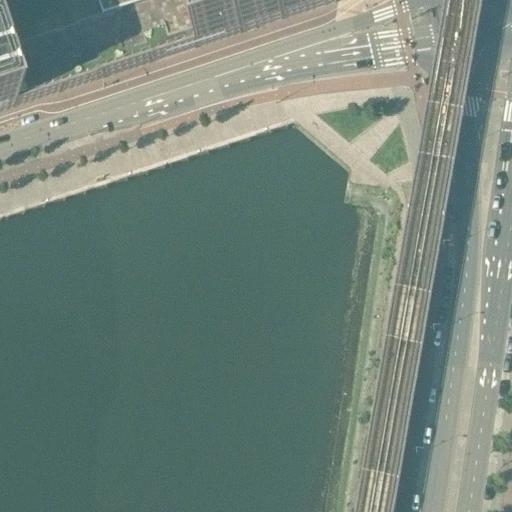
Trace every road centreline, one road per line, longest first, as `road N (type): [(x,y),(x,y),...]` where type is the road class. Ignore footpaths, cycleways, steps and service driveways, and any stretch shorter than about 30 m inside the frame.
road 1 (secondary): [(458,88),(470,237),(435,511)]
road 2 (residential): [(0,150),(284,62)]
road 3 (secondary): [(471,511),(511,224)]
road 4 (residential): [(443,4),(384,16),(284,62)]
road 5 (residential): [(284,62),(449,46)]
